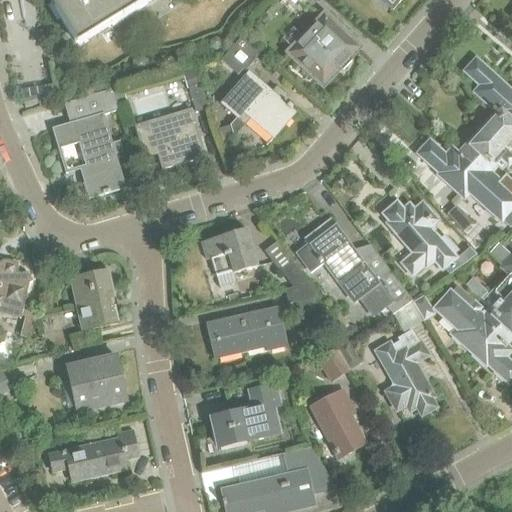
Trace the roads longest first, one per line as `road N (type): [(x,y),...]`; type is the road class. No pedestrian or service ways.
road 1 (residential): [(457,0),(327,153),(287,184),(140,229)]
road 2 (residential): [(140,229),(156,360),(188,511)]
road 3 (residential): [(140,229),(105,239),(63,234),(19,153),(0,85)]
road 4 (residential): [(385,511),(511,445)]
